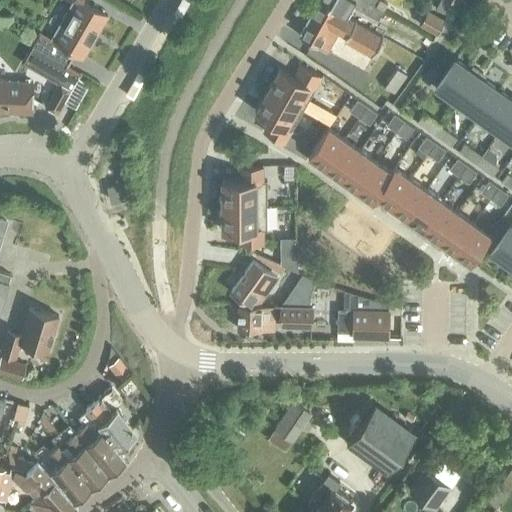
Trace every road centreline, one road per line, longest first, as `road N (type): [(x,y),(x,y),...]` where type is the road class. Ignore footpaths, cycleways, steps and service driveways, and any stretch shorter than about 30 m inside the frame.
road 1 (tertiary): [(511,401),(434,365),(225,364),(185,356)]
road 2 (tertiary): [(185,356),(145,316),(67,172)]
road 3 (unclassified): [(67,172),(168,0)]
